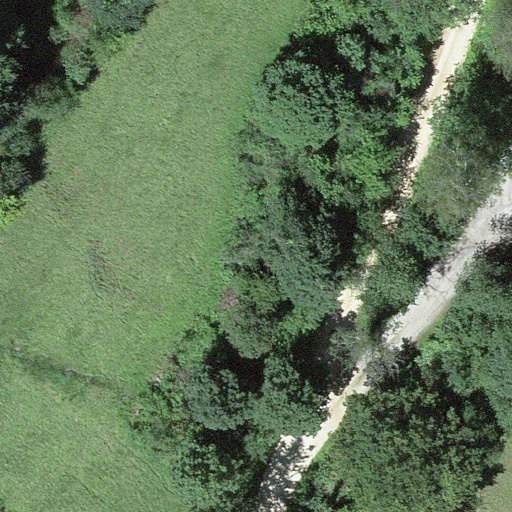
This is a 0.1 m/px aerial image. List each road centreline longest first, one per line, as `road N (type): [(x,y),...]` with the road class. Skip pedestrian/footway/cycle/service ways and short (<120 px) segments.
road 1 (track): [(456,0),(325,379)]
road 2 (track): [(511,229),(407,313),(307,417)]
road 3 (track): [(261,511),(325,379)]
